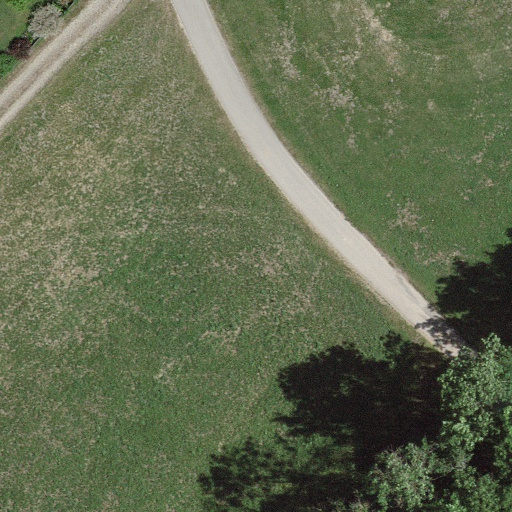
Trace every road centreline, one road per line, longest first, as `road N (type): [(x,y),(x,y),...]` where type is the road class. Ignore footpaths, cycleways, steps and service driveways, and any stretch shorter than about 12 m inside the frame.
road 1 (unclassified): [(188,0),(237,97),(295,177),(436,329),(511,390)]
road 2 (track): [(137,0),(74,32),(0,119)]
